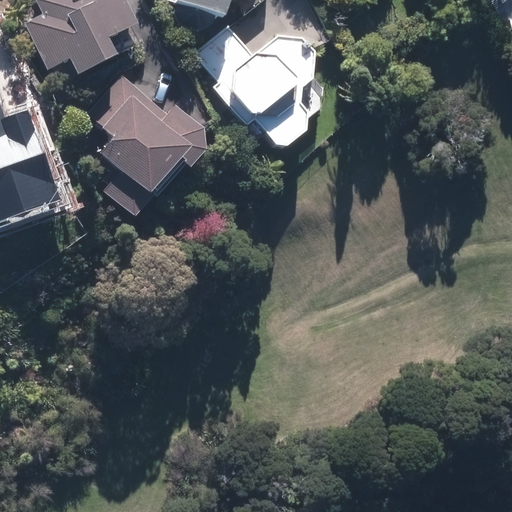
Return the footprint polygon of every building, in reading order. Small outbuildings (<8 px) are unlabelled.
[(25,26),(50,73),(72,61),(81,79),(121,58),(112,40),(141,26),(127,0),(37,0),(36,1),(44,17),(25,26)] [(180,0),(180,3),(228,19),(233,0),(180,0)] [(253,56),(229,26),(194,54),(218,83),(213,87),(246,129),(256,122),(276,147),(289,148),(309,132),(310,115),(302,105),(304,90),(316,81),(318,55),(305,38),(279,35),(253,56)] [(166,116),(120,77),(88,115),(116,138),(97,161),(110,173),(99,186),(140,220),(186,164),(193,170),(209,151),(206,130),(176,104),(166,116)] [(0,218),(62,198),(37,124),(0,136),(0,218)] [(0,275),(20,250),(0,233),(0,275)]
